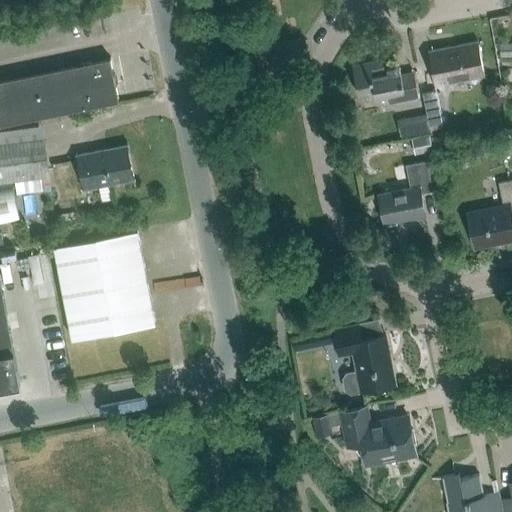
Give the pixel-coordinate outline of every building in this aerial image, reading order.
[(435,85),(484,75),(478,41),(428,51),(435,85)] [(511,56),(511,43),(500,44),(500,56),(511,56)] [(0,125),(118,101),(109,58),(0,80),(0,125)] [(414,72),(401,74),(399,64),(388,67),(386,59),(352,66),(358,94),(374,91),(376,102),(393,98),(395,107),(420,102),(414,72)] [(511,60),(502,60),(502,68),(511,68),(511,60)] [(429,125),(443,122),(436,89),(422,92),(429,125)] [(427,130),(425,114),(411,117),(414,132),(427,130)] [(451,145),(449,133),(431,136),(434,149),(451,145)] [(432,151),(429,136),(412,139),(415,154),(432,151)] [(511,153),(511,142),(511,138),(492,143),(496,158),(511,153)] [(48,178),(43,141),(0,146),(0,183),(15,182),(16,195),(42,192),(40,179),(48,178)] [(127,146),(77,156),(84,191),(134,181),(127,146)] [(410,187),(378,193),(384,224),(425,216),(421,193),(433,191),(427,161),(406,165),(410,187)] [(511,218),(509,205),(511,204),(511,179),(499,182),(503,204),(469,211),(476,248),(511,240),(511,218)] [(0,226),(19,223),(12,185),(0,187),(0,226)] [(72,338),(155,322),(137,230),(55,246),(72,338)] [(0,388),(21,385),(0,275),(0,388)] [(334,330),(321,332),(292,338),(294,349),(338,340),(341,355),(355,352),(359,372),(349,374),(346,378),(348,389),(352,392),(362,390),(362,391),(397,384),(387,334),(362,339),(359,325),(334,330)] [(331,426),(343,423),(347,446),(354,444),(354,442),(362,441),(366,464),(415,454),(407,415),(387,419),(388,421),(370,425),(367,406),(313,417),(317,437),(332,434),(331,426)] [(502,511),(499,492),(483,495),(479,474),(455,479),(454,474),(442,477),(449,511),(502,511)]
